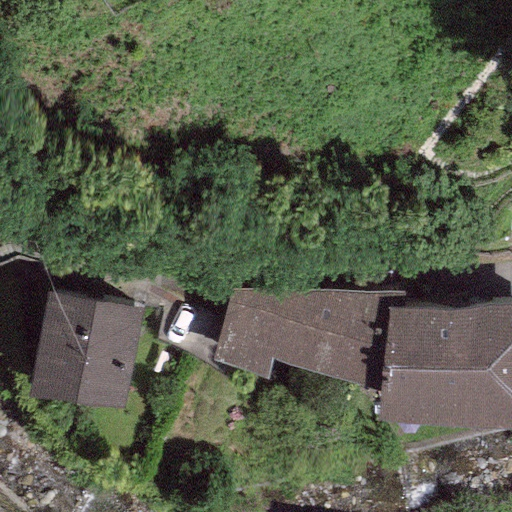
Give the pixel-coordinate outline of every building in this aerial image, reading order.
[(0,95),(0,208),(21,208),(18,95),(0,95)] [(128,177),(67,173),(63,226),(124,230),(128,177)] [(383,386),(384,304),(384,288),(233,287),(217,360),(266,373),(272,354),(383,386)] [(48,290),(32,387),(119,402),(136,305),(48,290)] [(383,386),(383,414),(511,414),(511,305),(384,304),(383,386)]
